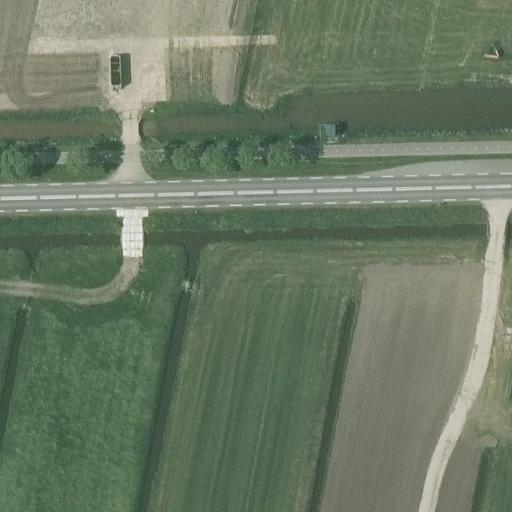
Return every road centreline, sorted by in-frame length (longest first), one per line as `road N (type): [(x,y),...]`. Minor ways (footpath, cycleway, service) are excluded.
road 1 (secondary): [(0,196),(511,182)]
road 2 (track): [(430,511),(444,443),(478,379),(504,182)]
